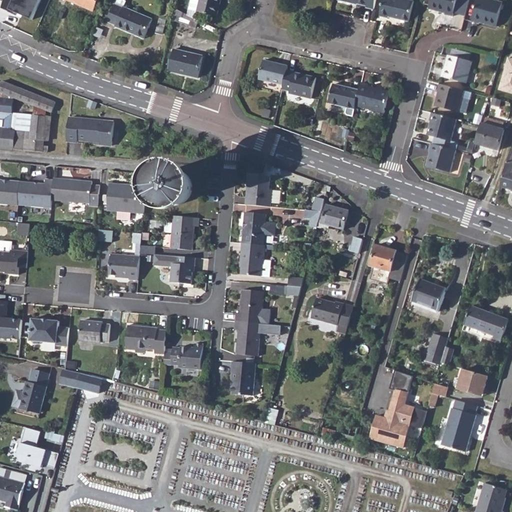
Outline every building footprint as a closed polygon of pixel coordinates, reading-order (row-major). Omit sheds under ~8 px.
[(2,0),(0,6),(31,20),(40,0),(2,0)] [(65,0),(94,13),(99,0),(65,0)] [(200,13),(220,18),(224,0),(194,0),(191,10),(200,13)] [(365,9),(372,11),(374,0),(336,0),(336,1),(351,5),(352,4),(365,7),(365,9)] [(413,0),(383,0),(381,16),(389,18),(389,17),(410,20),(414,0),(413,0)] [(430,0),(429,6),(445,10),(445,13),(453,15),(456,0),(430,0)] [(496,0),(477,0),(472,20),(480,22),(481,20),(496,24),(503,2),(496,0)] [(115,7),(108,23),(113,26),(114,28),(144,40),(152,21),(123,9),(122,9),(115,7)] [(176,51),(170,72),(199,81),(205,59),(176,51)] [(473,61),(449,55),(446,68),(443,68),(441,76),(467,83),(473,61)] [(511,57),(507,56),(497,89),(511,94),(511,57)] [(258,80),(282,85),(286,70),(287,66),(262,60),(258,80)] [(282,85),(282,89),(289,91),(288,93),(310,98),(315,77),(286,70),(282,85)] [(57,104),(16,88),(4,83),(0,91),(0,92),(53,113),(57,104)] [(359,90),(355,105),(374,109),(374,111),(385,113),(390,92),(379,90),(378,92),(373,91),(374,89),(368,87),(368,85),(360,83),(359,90)] [(465,90),(440,83),(437,92),(439,92),(436,106),(459,112),(465,90)] [(329,103),(354,109),(355,105),(359,90),(333,84),(329,103)] [(0,149),(47,154),(48,147),(43,146),(44,141),(47,118),(13,114),(15,101),(0,98),(0,149)] [(456,118),(431,112),(429,120),(430,120),(426,135),(433,136),(431,143),(454,149),(456,143),(450,141),(456,118)] [(47,118),(44,141),(49,141),(52,119),(47,118)] [(115,123),(70,118),(67,143),(78,144),(78,142),(95,143),(100,144),(100,145),(100,146),(112,148),(115,123)] [(480,125),(475,144),(498,150),(504,130),(480,124),(480,125)] [(431,143),(429,142),(426,151),(428,151),(424,165),(448,171),(454,149),(431,143)] [(511,148),(511,149),(500,186),(511,190),(511,148)] [(200,181),(197,174),(192,167),(185,163),(177,161),(169,162),(162,165),(156,171),(152,178),(150,186),(152,194),(156,202),(162,208),(170,211),(178,211),(186,209),(193,204),(198,197),(201,190),(200,181)] [(246,196),(246,205),(271,207),(273,190),(269,190),(270,178),(264,175),(248,173),(247,186),(250,187),(249,196),(246,196)] [(92,182),(55,179),(55,181),(53,201),(90,204),(90,206),(98,207),(100,186),(92,185),(92,182)] [(0,204),(19,206),(21,182),(0,180),(0,204)] [(46,184),(21,182),(19,206),(52,208),(53,201),(55,181),(46,180),(46,184)] [(145,214),(147,187),(139,186),(138,188),(128,187),(126,185),(111,184),(109,211),(145,214)] [(322,211),(325,200),(317,197),(313,210),(322,211)] [(328,205),(322,225),(344,230),(349,210),(328,205)] [(313,210),(309,210),(308,218),(314,219),(312,226),(318,228),(322,211),(313,210)] [(243,243),(264,245),(265,235),(275,235),(276,222),(266,222),(266,214),(245,212),(244,221),(246,221),(246,228),(244,228),(243,243)] [(199,227),(200,219),(174,216),(171,249),(193,251),(195,227),(199,227)] [(32,224),(22,224),(21,236),(31,236),(32,224)] [(135,243),(142,244),(143,234),(135,233),(135,243)] [(359,254),(363,241),(355,238),(351,252),(359,254)] [(20,268),(29,268),(29,258),(30,252),(12,251),(13,243),(1,242),(1,252),(0,252),(0,272),(11,273),(11,274),(20,275),(20,268)] [(243,243),(242,243),(242,248),(241,261),(243,261),(242,275),(271,277),(272,261),(265,260),(266,249),(266,245),(264,245),(243,243)] [(157,247),(142,246),(141,253),(156,255),(157,247)] [(390,279),(401,281),(408,256),(398,253),(398,252),(377,246),(372,267),(392,272),(390,279)] [(110,275),(117,276),(122,276),(122,278),(131,279),(131,280),(139,281),(141,257),(112,254),(110,275)] [(197,258),(179,257),(178,264),(173,263),(172,282),(192,284),(194,266),(196,266),(197,258)] [(287,287),(302,288),(304,279),(288,278),(287,287)] [(423,279),(414,300),(440,310),(448,289),(423,279)] [(271,295),(285,296),(286,287),(272,286),(271,295)] [(287,287),(286,287),(285,296),(295,297),(292,308),(296,309),(302,288),(287,287)] [(237,314),(236,322),(261,324),(270,325),(271,310),(263,310),(264,292),(242,290),(240,314),(237,314)] [(336,330),(347,333),(354,308),(336,303),(335,306),(330,304),(330,303),(317,299),(312,318),(338,325),(336,330)] [(0,337),(22,339),(24,320),(8,319),(9,302),(0,300),(0,337)] [(473,306),(466,324),(496,336),(494,340),(502,344),(511,322),(473,306)] [(51,321),(43,321),(33,320),(31,341),(33,341),(35,344),(39,345),(42,343),(57,344),(57,346),(68,347),(70,328),(60,328),(60,322),(51,321)] [(82,321),(81,341),(102,343),(102,341),(109,342),(111,325),(104,324),(104,323),(82,321)] [(261,324),(236,322),(235,330),(239,331),(237,354),(258,356),(261,324)] [(158,330),(152,330),(152,327),(129,325),(127,349),(138,350),(138,348),(156,350),(156,354),(165,355),(165,352),(167,331),(158,330)] [(428,359),(442,363),(443,362),(445,355),(447,347),(450,337),(435,332),(428,359)] [(181,347),(181,349),(173,348),(173,353),(165,352),(165,355),(164,365),(180,366),(179,368),(201,370),(203,345),(195,344),(194,348),(181,347)] [(447,347),(445,355),(452,358),(455,350),(447,347)] [(445,355),(443,362),(450,364),(452,358),(445,355)] [(233,373),(232,381),(234,382),(233,388),(233,395),(254,396),(256,374),(254,374),(254,364),(232,362),(232,373),(233,373)] [(96,363),(92,376),(103,379),(110,380),(113,381),(116,368),(107,366),(96,363)] [(79,382),(81,373),(68,369),(63,368),(59,383),(77,388),(79,382)] [(489,376),(465,369),(459,389),(480,395),(482,386),(486,387),(489,376)] [(27,393),(26,398),(43,402),(50,374),(33,370),(29,383),(27,383),(25,393),(27,393)] [(414,376),(396,370),(390,389),(395,391),(388,411),(388,412),(393,414),(391,420),(384,418),(376,415),(368,438),(401,449),(409,427),(422,430),(428,412),(406,405),(414,376)] [(79,382),(77,388),(99,393),(103,379),(92,376),(81,373),(79,382)] [(448,387),(436,383),(433,393),(439,394),(445,396),(448,387)] [(433,393),(430,404),(436,406),(439,394),(433,393)] [(43,402),(26,398),(24,408),(41,412),(42,407),(43,402)] [(479,406),(457,400),(455,408),(454,408),(443,445),(467,452),(470,442),(467,441),(469,434),(472,435),(478,415),(477,415),(479,406)] [(388,411),(386,411),(384,418),(391,420),(393,414),(388,412),(388,411)] [(43,464),(56,468),(60,453),(37,447),(41,432),(26,427),(18,454),(21,462),(43,467),(43,464)] [(13,471),(11,479),(26,483),(28,475),(13,471)] [(26,483),(11,479),(0,476),(0,499),(9,502),(8,506),(20,510),(27,484),(26,483)] [(484,484),(475,511),(501,511),(498,510),(504,490),(484,484)]
